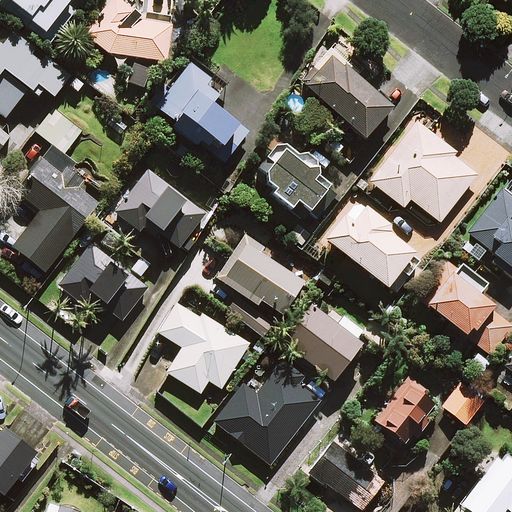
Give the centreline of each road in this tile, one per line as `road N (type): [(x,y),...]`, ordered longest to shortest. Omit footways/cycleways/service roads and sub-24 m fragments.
road 1 (secondary): [(0,337),(223,511)]
road 2 (tertiary): [(387,0),(511,97)]
